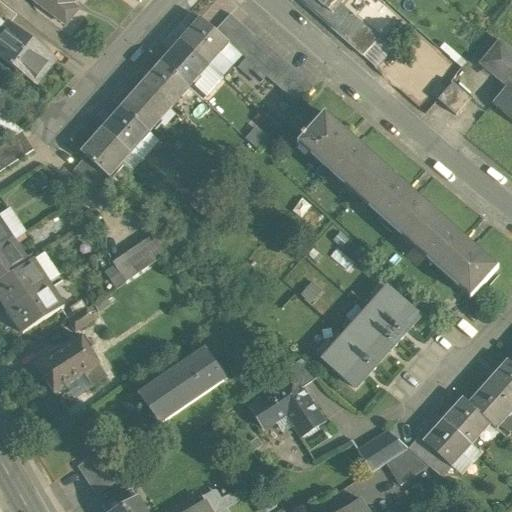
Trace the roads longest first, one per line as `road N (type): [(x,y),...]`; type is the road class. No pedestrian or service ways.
road 1 (residential): [(271,0),(511,206)]
road 2 (residential): [(511,307),(406,419),(360,432),(319,389)]
road 3 (residential): [(175,0),(51,145)]
